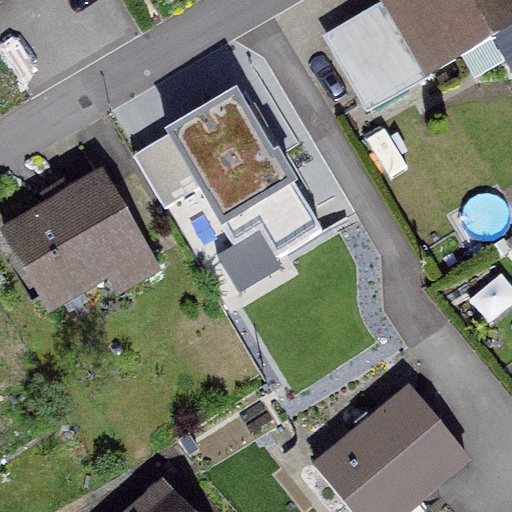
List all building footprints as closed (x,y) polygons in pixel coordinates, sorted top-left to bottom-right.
[(511,0),(395,0),(396,2),(329,42),(369,110),(458,58),(451,47),(511,11),(511,0)] [(272,160),(235,98),(134,157),(165,209),(199,189),(233,248),(260,232),(276,260),(321,234),(277,158),(272,160)] [(119,291),(154,270),(101,180),(6,236),(49,310),(109,274),(119,291)] [(467,461),(410,392),(317,469),(352,511),(385,511),(408,494),(415,504),(467,461)] [(185,511),(165,489),(138,511),(185,511)]
